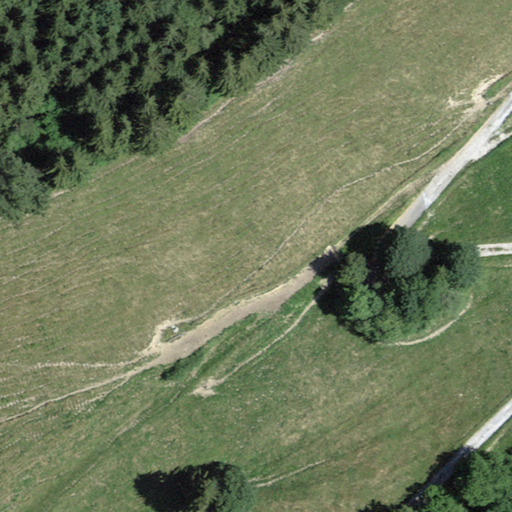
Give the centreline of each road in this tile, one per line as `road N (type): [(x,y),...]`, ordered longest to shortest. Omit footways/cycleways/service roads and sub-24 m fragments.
road 1 (track): [(511,102),(372,269),(384,284),(467,251),(511,249)]
road 2 (track): [(511,406),(394,511)]
